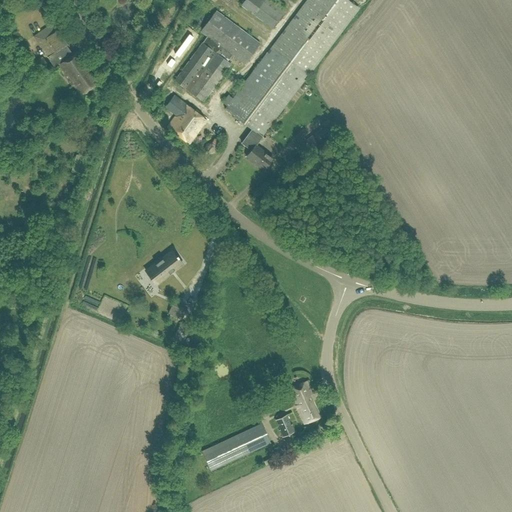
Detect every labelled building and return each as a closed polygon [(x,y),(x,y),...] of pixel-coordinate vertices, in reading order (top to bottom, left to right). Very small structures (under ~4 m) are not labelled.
[(306,0),(225,109),(252,129),(262,137),(359,7),(349,0),(306,0)] [(287,9),(274,0),(245,0),(242,5),(273,27),(287,9)] [(260,44),(215,11),(201,31),(208,36),(175,80),(203,101),(231,64),(227,61),(232,54),(245,64),(260,44)] [(33,37),(47,57),(54,67),(59,63),(60,64),(58,65),(72,86),(73,85),(81,95),(97,83),(90,73),(90,66),(78,51),(73,55),(66,45),(72,41),(56,20),(33,37)] [(206,120),(173,96),(165,107),(176,116),(167,127),(189,143),(206,120)] [(192,98),(190,102),(199,107),(201,103),(192,98)] [(316,124),(318,128),(327,122),(325,118),(316,124)] [(338,132),(330,122),(325,125),(326,127),(306,141),(313,150),(338,132)] [(262,137),(252,129),(241,143),(251,150),(246,157),(264,170),(273,158),(260,148),(256,145),(262,137)] [(218,147),(212,142),(205,150),(211,155),(218,147)] [(165,281),(176,290),(190,273),(181,265),(171,277),(162,270),(152,281),(160,287),(165,281)] [(187,308),(173,302),(168,313),(182,319),(187,308)] [(313,394),(307,381),(289,388),(297,408),(304,424),(320,418),(310,396),(313,394)] [(273,400),(253,409),(258,420),(278,410),(273,400)] [(291,425),(286,415),(275,420),(280,430),(278,431),(282,438),(296,431),(292,424),(291,425)] [(270,443),(261,424),(202,451),(211,471),(270,443)]
